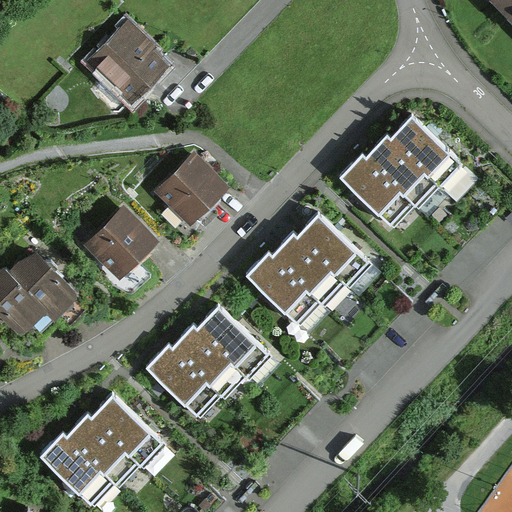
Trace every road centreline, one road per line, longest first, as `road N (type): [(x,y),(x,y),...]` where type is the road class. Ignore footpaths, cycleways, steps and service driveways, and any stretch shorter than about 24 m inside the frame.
road 1 (residential): [(429,57),(383,84),(150,317),(0,405)]
road 2 (residential): [(511,267),(282,511)]
road 3 (track): [(273,197),(197,134),(0,160)]
road 4 (residential): [(279,0),(191,95)]
